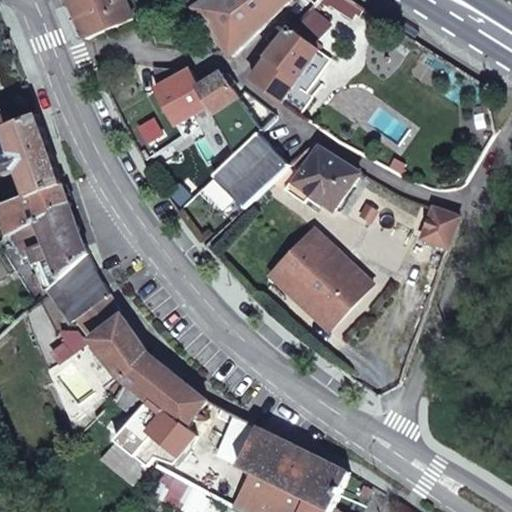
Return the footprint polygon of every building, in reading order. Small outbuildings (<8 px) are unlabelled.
[(126,0),(71,0),(88,40),(135,19),(126,0)] [(211,0),(198,10),(235,57),(292,0),(211,0)] [(269,57),(254,80),(285,102),(300,81),(320,51),(292,30),(269,57)] [(185,70),(157,67),(160,90),(159,92),(179,127),(213,106),(202,87),(194,71),(190,72),(185,70)] [(224,73),(202,87),(213,106),(218,115),(222,112),(235,102),(240,98),(241,97),(233,86),(237,84),(230,74),(226,77),(224,73)] [(511,111),(511,103),(502,97),(497,108),(510,116),(511,111)] [(240,98),(235,102),(222,112),(231,124),(249,110),(240,98)] [(249,117),(263,132),(277,117),(261,103),(249,117)] [(0,131),(0,175),(1,178),(3,178),(21,172),(31,199),(66,186),(41,114),(12,126),(0,131)] [(7,115),(0,118),(0,131),(12,126),(7,115)] [(261,134),(216,178),(248,210),(293,166),(261,134)] [(316,142),(294,165),(299,169),(304,173),(322,146),(316,142)] [(293,179),(285,191),(305,204),(313,193),(337,209),(363,172),(322,146),(304,173),(297,182),(293,179)] [(297,182),(304,173),(299,169),(293,179),(297,182)] [(182,182),(168,196),(181,213),(197,197),(182,182)] [(31,199),(4,210),(13,234),(73,203),(66,186),(31,199)] [(73,203),(13,234),(23,253),(31,249),(47,244),(53,259),(63,282),(92,255),(73,203)] [(436,209),(425,239),(451,248),(462,218),(436,209)] [(356,305),(376,284),(317,229),(275,275),(303,302),(309,294),(329,312),(345,295),(356,305)] [(47,244),(31,249),(37,267),(53,259),(47,244)] [(57,287),(53,290),(75,323),(79,320),(113,295),(92,255),(63,282),(57,287)] [(309,294),(303,302),(333,330),(356,305),(345,295),(329,312),(309,294)] [(113,295),(79,320),(95,340),(125,316),(113,295)] [(125,316),(95,340),(128,382),(151,353),(125,316)] [(130,384),(114,399),(154,431),(169,425),(183,438),(211,401),(151,353),(128,382),(130,384)] [(237,415),(220,456),(243,466),(260,427),(237,415)] [(154,431),(137,452),(160,469),(175,450),(183,438),(169,425),(154,431)] [(260,427),(243,466),(283,486),(307,497),(335,511),(346,489),(353,473),(260,427)] [(175,450),(160,469),(180,477),(191,462),(175,450)] [(283,486),(271,511),(301,511),(307,497),(283,486)] [(346,489),(335,511),(336,511),(362,511),(366,497),(346,489)] [(307,497),(301,511),(336,511),(335,511),(307,497)]
